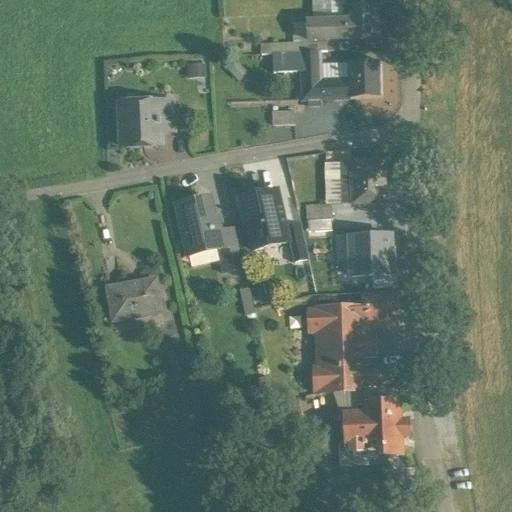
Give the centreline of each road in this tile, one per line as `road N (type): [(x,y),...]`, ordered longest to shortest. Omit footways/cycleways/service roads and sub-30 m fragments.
road 1 (residential): [(410,128),(0,199)]
road 2 (residential): [(444,511),(423,428),(410,128)]
road 3 (residential): [(410,128),(405,0)]
